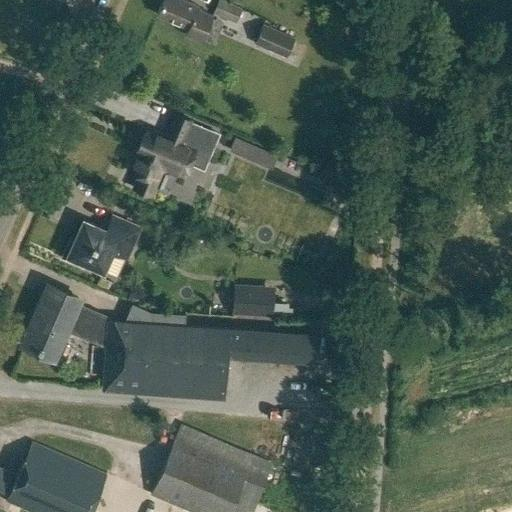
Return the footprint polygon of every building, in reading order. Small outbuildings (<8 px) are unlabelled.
[(192,0),(160,0),(155,12),(188,26),(184,35),(199,40),(211,14),(196,7),(198,3),(192,0)] [(219,0),(214,12),(235,21),(242,7),(225,0),(219,0)] [(254,42),(286,55),(294,37),(263,23),(254,42)] [(165,136),(147,128),(145,134),(142,132),(136,147),(139,148),(129,170),(140,175),(135,188),(149,194),(162,165),(183,174),(194,150),(200,153),(210,130),(190,121),(191,119),(176,113),(165,136)] [(228,150),(249,159),(255,146),(234,137),(228,150)] [(85,263),(104,271),(112,251),(127,257),(140,226),(112,214),(106,229),(83,219),(75,238),(72,236),(63,257),(84,266),(85,263)] [(92,333),(98,318),(75,307),(79,297),(48,283),(22,343),(53,357),(68,323),(92,333)] [(235,292),(233,314),(270,316),(272,294),(235,292)] [(103,319),(98,318),(92,333),(107,339),(104,388),(223,396),(227,352),(314,358),(316,334),(103,319)] [(249,511),(270,462),(180,423),(150,493),(151,494),(149,500),(168,509),(172,502),(196,511),(249,511)] [(0,487),(6,491),(4,495),(42,511),(85,511),(104,470),(31,438),(15,472),(0,465),(0,487)]
